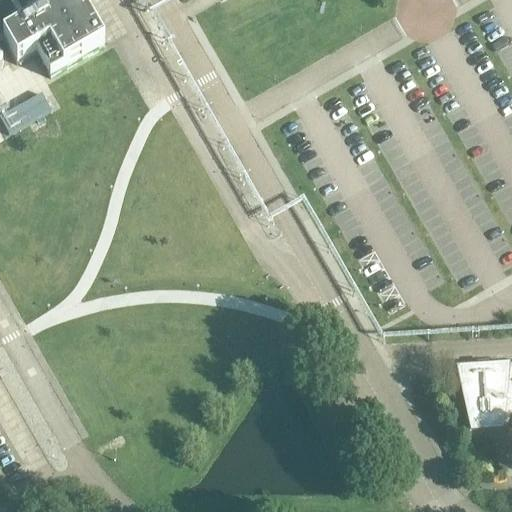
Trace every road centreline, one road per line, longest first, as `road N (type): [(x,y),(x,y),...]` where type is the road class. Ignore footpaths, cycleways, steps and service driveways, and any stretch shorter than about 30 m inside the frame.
road 1 (unclassified): [(120,0),(348,374)]
road 2 (unclassified): [(366,363),(160,0)]
road 3 (unclassified): [(88,474),(0,316)]
road 4 (unclassified): [(459,511),(366,363)]
road 5 (unclassified): [(348,374),(427,511)]
road 6 (unclassified): [(366,363),(383,352),(511,346)]
